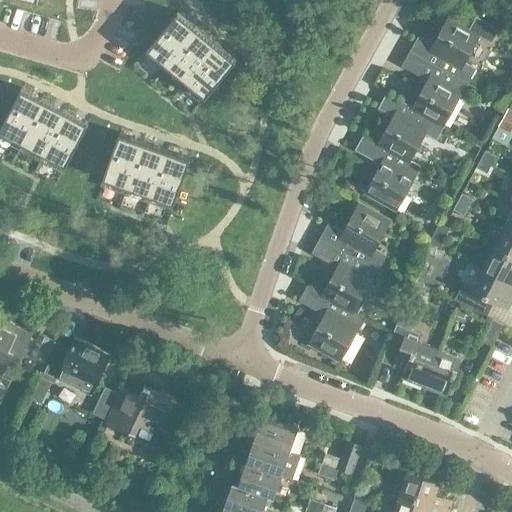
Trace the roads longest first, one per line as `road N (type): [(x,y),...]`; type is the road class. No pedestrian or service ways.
road 1 (residential): [(240,354),(311,149),(392,0)]
road 2 (residential): [(477,451),(240,354)]
road 3 (residential): [(240,354),(0,268)]
road 4 (residential): [(0,39),(82,52),(108,20),(109,0)]
